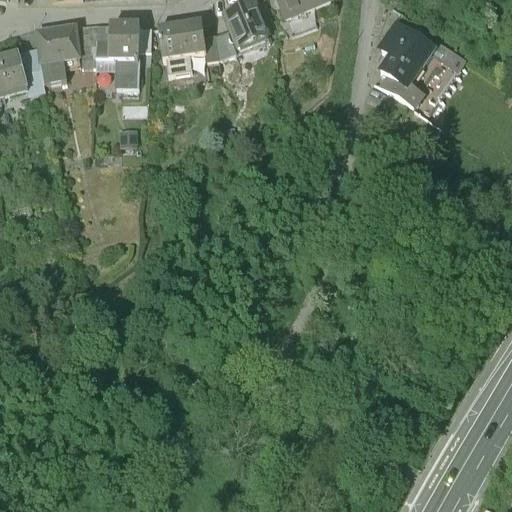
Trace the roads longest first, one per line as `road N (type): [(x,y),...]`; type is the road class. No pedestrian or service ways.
road 1 (track): [(145,511),(216,420),(313,267),(351,109)]
road 2 (residential): [(0,28),(166,18),(207,0)]
road 3 (primary): [(511,388),(440,511)]
